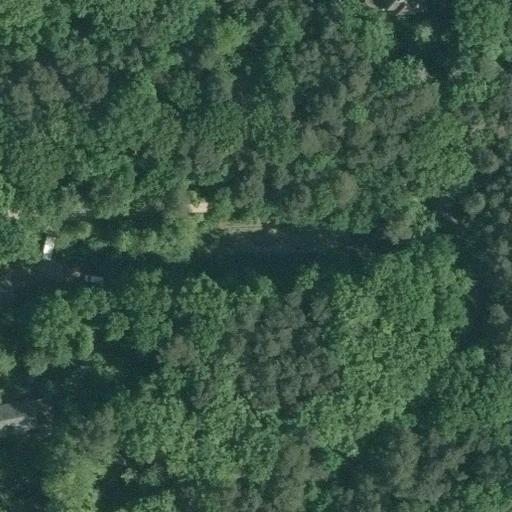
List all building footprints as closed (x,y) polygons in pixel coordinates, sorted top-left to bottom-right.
[(371,0),(371,1),(375,5),(382,4),(382,7),(395,8),(395,12),(423,11),(423,0),(371,0)] [(2,276),(0,276),(0,308),(11,305),(2,276)] [(109,295),(110,316),(132,315),(131,295),(109,295)] [(0,431),(34,426),(66,420),(61,394),(30,401),(0,406),(0,431)] [(19,511),(52,511),(50,500),(40,502),(38,495),(16,500),(19,511)]
